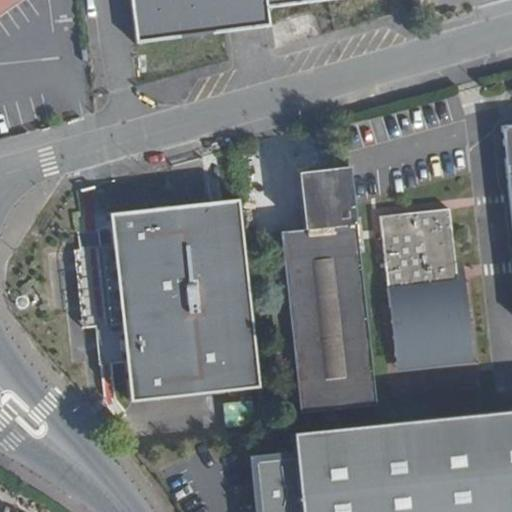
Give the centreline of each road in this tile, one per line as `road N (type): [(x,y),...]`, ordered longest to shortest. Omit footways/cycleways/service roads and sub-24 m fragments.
road 1 (unclassified): [(0,177),(511,30)]
road 2 (unknown): [(511,344),(497,320),(469,42),(452,0)]
road 3 (unknown): [(189,121),(205,311),(182,335),(106,344)]
road 4 (tertiary): [(88,471),(63,426),(0,354)]
